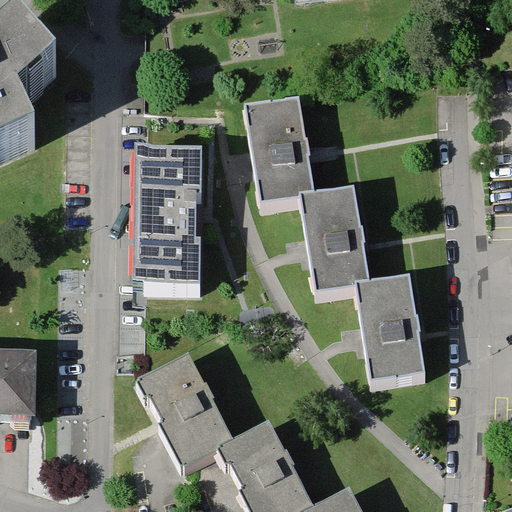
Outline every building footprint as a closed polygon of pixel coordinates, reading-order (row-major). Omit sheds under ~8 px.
[(297,0),(300,14),(384,0),(297,0)] [(0,164),(32,150),(16,116),(52,80),(12,37),(0,47),(0,164)] [(309,108),(249,118),(266,215),(302,209),(318,300),(360,293),(377,394),(437,384),(419,280),(379,287),(363,198),(326,205),(309,108)] [(199,165),(137,164),(136,296),(198,297),(199,165)] [(193,356),(134,387),(183,481),(225,459),(252,511),(367,511),(359,494),(324,511),(320,511),(275,426),(240,444),(193,356)] [(0,422),(36,423),(37,366),(0,365),(0,422)]
